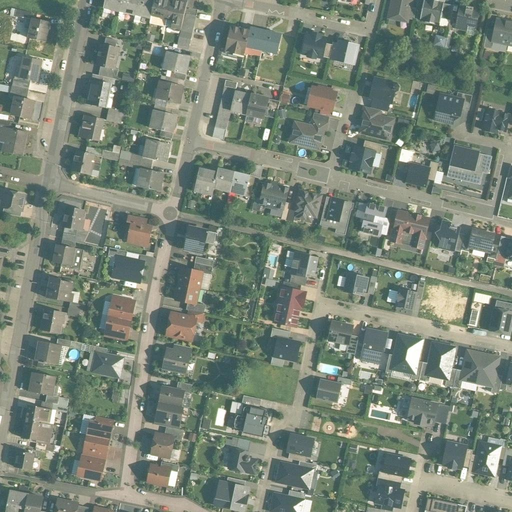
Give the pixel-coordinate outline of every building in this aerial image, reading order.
[(121,0),(104,0),(103,8),(119,11),(121,0)] [(121,0),(119,11),(134,15),(137,0),(121,0)] [(137,0),(134,15),(150,19),(151,15),(154,0),(137,0)] [(154,0),(151,15),(166,19),(171,0),(169,0),(154,0)] [(176,1),(173,0),(170,0),(171,0),(166,19),(172,20),(182,23),(183,19),(184,13),(185,7),(186,4),(176,1)] [(411,0),(391,0),(388,18),(407,22),(407,19),(410,7),(411,0)] [(438,1),(433,0),(429,0),(430,1),(424,0),(423,0),(420,20),(426,21),(425,22),(425,23),(433,24),(434,24),(433,23),(433,22),(439,23),(438,24),(439,24),(440,18),(443,4),(443,3),(443,4),(437,3),(438,2),(438,1)] [(452,6),(443,4),(440,18),(450,20),(452,13),(453,6),(452,5),(452,6)] [(479,9),(460,5),(458,14),(456,28),(456,29),(466,31),(465,34),(473,35),(474,32),(479,9)] [(192,9),(185,7),(184,13),(196,16),(197,10),(192,9)] [(410,7),(407,19),(413,20),(416,9),(410,7)] [(30,12),(16,10),(14,17),(26,19),(28,20),(28,19),(30,12)] [(196,16),(184,13),(183,19),(194,22),(196,16)] [(458,14),(452,13),(450,20),(448,30),(455,32),(456,29),(456,28),(458,14)] [(49,23),(32,19),(31,20),(29,30),(28,38),(45,42),(49,23)] [(194,22),(183,19),(182,23),(181,25),(193,27),(194,22)] [(182,23),(172,20),(171,27),(180,29),(181,25),(182,23)] [(507,45),(511,23),(496,20),(494,31),(492,42),(493,42),(507,45)] [(193,27),(181,25),(180,29),(180,31),(192,33),(193,27)] [(249,32),(231,28),(226,51),(233,53),(233,55),(243,58),(246,47),(249,32)] [(265,32),(255,30),(255,29),(250,28),(249,32),(246,47),(261,51),(265,32)] [(492,42),(494,31),(487,30),(484,47),(491,49),(493,42),(492,42)] [(192,33),(180,31),(179,36),(190,39),(192,33)] [(271,32),(266,31),(265,32),(261,51),(277,54),(281,35),(281,36),(271,33),(271,32)] [(320,35),(313,34),(313,36),(306,34),(302,54),(308,55),(308,57),(315,59),(315,57),(321,58),(322,57),(325,44),(326,39),(320,37),(320,35)] [(190,39),(179,36),(177,42),(189,45),(190,39)] [(116,41),(105,39),(104,45),(115,48),(116,41)] [(189,45),(177,42),(176,48),(188,51),(189,45)] [(357,46),(339,42),(338,45),(334,60),(353,64),(357,46)] [(338,45),(332,43),(331,45),(332,45),(329,59),(334,60),(338,45)] [(331,45),(325,44),(322,57),(329,59),(332,45),(331,45)] [(104,45),(100,45),(96,65),(100,66),(114,69),(116,60),(112,59),(115,48),(104,45)] [(190,57),(167,52),(163,70),(174,72),(186,75),(190,57)] [(41,61),(23,57),(19,78),(29,81),(36,82),(41,61)] [(114,69),(100,66),(98,76),(105,77),(115,79),(118,69),(114,69)] [(186,75),(174,72),(172,78),(184,81),(186,75)] [(29,81),(19,78),(18,80),(13,79),(12,86),(25,89),(27,89),(29,81)] [(396,84),(374,79),(370,98),(374,99),(389,103),(391,103),(394,93),(397,91),(398,87),(396,84)] [(104,83),(91,80),(89,90),(90,90),(87,104),(105,108),(106,108),(103,107),(106,93),(108,94),(110,84),(104,83)] [(183,87),(160,81),(158,89),(161,90),(159,99),(156,99),(167,102),(179,104),(183,87)] [(237,83),(225,81),(224,86),(235,89),(236,89),(237,83)] [(25,89),(12,86),(10,93),(24,96),(25,89)] [(235,89),(224,86),(222,92),(234,95),(235,92),(235,89)] [(330,91),(320,88),(319,90),(313,89),(311,95),(314,96),(311,106),(320,108),(318,114),(325,115),(326,110),(331,111),(335,94),(330,93),(330,91)] [(234,95),(222,92),(221,98),(233,101),(234,95)] [(240,93),(235,92),(234,95),(233,101),(231,107),(230,111),(246,115),(250,96),(240,94),(240,93)] [(32,101),(23,99),(24,96),(10,93),(9,97),(15,98),(12,110),(20,112),(19,117),(28,119),(32,101)] [(458,93),(456,99),(463,101),(461,109),(468,111),(472,97),(458,93)] [(256,96),(251,95),(250,96),(246,115),(262,118),(263,116),(266,99),(266,100),(256,97),(256,96)] [(441,95),(435,120),(451,124),(452,120),(459,116),(461,109),(463,101),(456,99),(441,95)] [(233,101),(221,98),(220,104),(231,107),(233,101)] [(279,102),(266,99),(263,116),(275,119),(279,102)] [(389,103),(374,99),(371,109),(381,111),(387,113),(389,103)] [(179,104),(167,102),(166,107),(178,110),(179,104)] [(231,107),(220,104),(218,110),(230,112),(230,111),(231,107)] [(166,108),(155,105),(153,111),(165,113),(166,108)] [(371,109),(364,107),(362,113),(364,114),(364,113),(379,117),(381,111),(371,109)] [(129,112),(109,108),(108,115),(122,118),(128,119),(129,112)] [(230,112),(218,110),(217,116),(229,118),(230,112)] [(165,113),(153,111),(149,129),(153,129),(161,131),(172,134),(176,116),(165,113)] [(509,116),(487,111),(483,131),(496,134),(497,130),(505,132),(509,116)] [(379,117),(364,113),(364,114),(360,133),(383,138),(385,131),(387,129),(391,130),(393,120),(379,117)] [(329,117),(313,114),(312,119),(328,123),(329,117)] [(122,118),(108,115),(106,121),(120,124),(122,118)] [(103,120),(84,116),(82,128),(81,127),(79,137),(98,141),(103,120)] [(229,118),(217,116),(216,121),(227,124),(229,118)] [(328,123),(312,119),(310,127),(323,130),(323,131),(326,131),(328,123)] [(227,124),(216,121),(214,127),(226,130),(227,124)] [(310,127),(295,123),(292,133),(296,134),(297,136),(295,144),(319,149),(323,131),(323,130),(310,127)] [(8,128),(0,126),(0,143),(6,144),(4,153),(21,156),(26,132),(8,128)] [(226,130),(214,127),(213,133),(225,136),(226,130)] [(161,131),(160,137),(171,139),(172,134),(161,131)] [(170,145),(147,140),(143,158),(157,161),(166,163),(170,145)] [(382,145),(364,141),(362,149),(374,152),(374,153),(380,155),(382,145)] [(103,150),(87,147),(85,153),(93,155),(101,157),(103,150)] [(455,147),(448,177),(479,184),(482,172),(474,170),(478,155),(478,153),(455,147)] [(362,149),(355,148),(353,155),(352,155),(350,161),(351,162),(349,169),(369,174),(374,153),(374,152),(362,149)] [(85,154),(76,152),(71,172),(89,176),(93,155),(85,153),(85,154)] [(491,158),(478,155),(474,170),(482,172),(487,173),(491,158)] [(157,161),(143,158),(142,163),(156,167),(157,161)] [(438,164),(430,162),(429,169),(430,169),(427,180),(434,181),(438,164)] [(156,167),(142,163),(140,169),(155,172),(156,167)] [(252,164),(249,176),(260,179),(262,166),(252,164)] [(429,169),(410,164),(406,183),(425,187),(427,180),(430,169),(429,169)] [(155,172),(140,169),(139,177),(142,178),(140,188),(160,192),(164,174),(155,172)] [(217,173),(200,169),(194,192),(202,194),(203,191),(212,193),(213,189),(217,173)] [(223,170),(218,169),(217,173),(213,189),(229,192),(233,174),(223,171),(223,170)] [(239,174),(233,173),(233,174),(229,192),(245,196),(249,176),(248,177),(239,175),(239,174)] [(264,208),(271,209),(276,187),(264,184),(262,192),(259,204),(265,206),(264,208)] [(288,190),(276,187),(271,209),(277,211),(277,209),(283,210),(285,202),(288,190)] [(24,195),(3,191),(3,192),(1,200),(0,206),(0,207),(3,208),(21,211),(24,195)] [(320,197),(300,192),(297,205),(294,218),(306,221),(307,215),(315,217),(320,197)] [(352,205),(332,200),(330,206),(327,219),(328,219),(338,222),(336,229),(335,233),(345,236),(352,205)] [(291,203),(285,202),(283,210),(281,219),(287,221),(291,203)] [(291,203),(287,221),(293,222),(294,218),(297,205),(291,203)] [(367,205),(359,203),(355,217),(361,218),(362,214),(365,215),(367,205)] [(330,206),(325,204),(320,222),(327,223),(328,219),(327,219),(330,206)] [(386,209),(368,204),(367,205),(365,215),(362,214),(361,218),(360,222),(363,223),(361,232),(379,236),(382,226),(386,209)] [(67,206),(62,228),(66,229),(82,233),(82,231),(87,211),(67,206)] [(21,211),(3,208),(2,214),(20,217),(21,211)] [(429,219),(398,212),(391,242),(400,244),(402,238),(413,241),(412,247),(422,249),(429,219)] [(146,219),(128,216),(127,223),(131,224),(131,223),(144,226),(146,219)] [(327,223),(320,222),(320,225),(336,229),(338,222),(328,219),(327,223)] [(451,224),(443,222),(441,231),(436,234),(441,241),(439,247),(453,251),(458,233),(459,229),(450,227),(451,224)] [(144,226),(131,223),(131,224),(130,231),(132,231),(130,238),(136,239),(136,241),(140,242),(141,240),(148,242),(151,227),(144,226)] [(207,231),(189,228),(184,250),(202,254),(204,243),(207,232),(207,231)] [(82,231),(82,233),(66,229),(63,239),(75,242),(85,245),(88,233),(82,231)] [(495,235),(472,230),(470,237),(467,248),(470,248),(488,253),(490,253),(492,245),(493,245),(495,235)] [(216,234),(207,232),(204,243),(213,245),(216,234)] [(464,235),(458,233),(453,251),(460,253),(461,251),(464,235)] [(464,235),(461,251),(469,253),(470,248),(467,248),(470,237),(464,235)] [(511,239),(501,237),(499,246),(497,254),(504,256),(503,258),(511,259),(511,239)] [(61,246),(74,248),(75,242),(63,239),(62,239),(61,246)] [(61,246),(57,245),(53,263),(61,264),(70,266),(74,249),(74,248),(61,246)] [(493,245),(492,245),(490,253),(488,253),(487,258),(495,260),(497,254),(499,246),(493,245)] [(114,257),(125,259),(127,252),(109,248),(107,255),(114,257)] [(83,251),(74,249),(70,266),(61,264),(60,266),(79,271),(83,251)] [(309,256),(295,253),(291,273),(292,274),(306,277),(307,274),(314,275),(317,259),(309,258),(309,256)] [(125,259),(114,257),(110,276),(137,282),(141,263),(125,259)] [(209,260),(196,257),(194,263),(208,266),(209,260)] [(208,266),(194,263),(193,271),(202,273),(210,275),(212,267),(208,266)] [(193,271),(182,269),(180,270),(179,275),(180,277),(178,284),(198,289),(202,273),(193,271)] [(292,274),(290,284),(301,286),(305,287),(308,277),(306,277),(292,274)] [(367,279),(348,275),(344,292),(364,296),(367,279)] [(377,278),(371,277),(367,294),(373,295),(377,278)] [(71,283),(60,281),(60,280),(51,278),(47,298),(68,302),(71,283)] [(419,281),(417,293),(415,299),(421,300),(425,283),(419,281)] [(284,282),(283,287),(300,291),(301,286),(290,284),(284,282)] [(198,289),(178,284),(177,292),(175,293),(174,298),(175,300),(187,303),(195,304),(198,289)] [(283,287),(282,287),(273,323),(296,329),(305,292),(300,291),(283,287)] [(400,289),(396,307),(412,311),(415,299),(417,293),(400,289)] [(134,301),(120,299),(119,304),(133,307),(134,301)] [(81,304),(70,302),(69,309),(79,311),(80,311),(81,304)] [(119,304),(111,303),(108,316),(130,321),(133,307),(119,304)] [(195,304),(187,303),(186,310),(189,311),(203,314),(205,306),(195,304)] [(69,309),(68,309),(67,315),(78,317),(79,311),(69,309)] [(511,312),(495,309),(490,332),(508,335),(511,321),(511,314),(511,312)] [(61,314),(44,310),(40,330),(59,334),(61,325),(59,324),(61,314)] [(203,314),(189,311),(187,317),(196,319),(195,322),(201,324),(203,314)] [(187,317),(173,314),(170,316),(169,323),(170,326),(168,335),(170,337),(192,341),(195,322),(196,319),(187,317)] [(130,321),(108,316),(105,330),(113,332),(127,335),(130,321)] [(352,327),(333,323),(329,342),(348,346),(350,336),(352,327)] [(271,338),(288,342),(290,333),(272,329),(271,338)] [(387,335),(366,330),(365,334),(362,351),(360,358),(381,363),(387,335)] [(127,335),(113,332),(112,338),(126,341),(126,338),(127,335)] [(355,350),(362,351),(365,334),(359,332),(358,338),(355,350)] [(358,338),(350,336),(348,346),(346,354),(354,355),(355,350),(358,338)] [(421,342),(399,337),(395,356),(393,368),(412,372),(414,373),(417,362),(421,342)] [(70,342),(57,339),(56,345),(61,346),(69,348),(70,342)] [(285,360),(295,362),(299,344),(288,342),(278,339),(274,357),(285,360)] [(56,345),(40,342),(39,350),(37,350),(35,361),(43,363),(43,364),(45,364),(46,363),(54,365),(56,355),(59,355),(61,346),(56,345)] [(429,364),(426,375),(427,375),(446,379),(449,369),(450,369),(454,349),(433,344),(429,364)] [(107,349),(89,345),(88,352),(96,353),(105,355),(107,349)] [(191,348),(175,345),(174,351),(173,352),(189,355),(191,348)] [(189,355),(173,352),(174,351),(167,350),(163,369),(176,372),(178,375),(181,373),(183,373),(185,367),(187,367),(189,355)] [(462,381),(477,384),(483,354),(467,351),(463,371),(461,381),(462,381)] [(105,355),(96,353),(91,372),(119,378),(123,359),(105,355)] [(499,358),(483,354),(477,384),(492,387),(493,388),(496,376),(499,358)] [(393,368),(395,356),(389,355),(385,373),(392,374),(393,368)] [(283,368),(285,360),(274,357),(272,357),(270,365),(283,368)] [(419,381),(423,363),(417,362),(414,373),(412,372),(411,379),(419,381)] [(426,375),(429,364),(423,363),(419,381),(426,382),(427,375),(426,375)] [(457,370),(450,369),(449,369),(446,379),(445,387),(453,388),(457,370)] [(463,371),(457,370),(453,388),(460,390),(462,381),(461,381),(463,371)] [(507,384),(509,374),(503,373),(502,377),(500,390),(505,391),(507,384)] [(55,377),(34,374),(33,382),(31,382),(29,392),(46,395),(48,396),(50,386),(54,386),(55,377)] [(499,395),(502,377),(496,376),(493,388),(492,387),(491,393),(499,395)] [(337,378),(336,384),(350,386),(351,380),(337,378)] [(316,399),(337,404),(342,385),(336,384),(321,380),(316,399)] [(192,385),(178,382),(176,390),(184,392),(184,393),(190,394),(192,385)] [(54,386),(50,386),(48,396),(52,396),(56,396),(58,387),(54,386)] [(176,390),(162,387),(159,402),(181,407),(184,393),(184,392),(176,390)] [(48,396),(46,395),(45,403),(52,404),(57,405),(59,397),(56,396),(52,396),(48,396)] [(244,404),(259,407),(260,400),(243,396),(241,403),(244,404)] [(434,422),(438,405),(412,400),(408,420),(416,422),(415,424),(425,426),(426,424),(433,425),(434,422)] [(45,403),(41,402),(40,408),(49,410),(51,410),(52,404),(45,403)] [(181,407),(159,402),(156,419),(163,421),(164,421),(179,424),(181,417),(179,415),(181,407)] [(57,405),(52,404),(51,410),(65,413),(66,407),(57,405)] [(237,414),(234,429),(263,435),(268,409),(259,407),(244,404),(241,415),(237,414)] [(449,408),(438,405),(434,422),(445,425),(449,408)] [(40,408),(28,406),(25,420),(42,423),(46,423),(49,410),(40,408)] [(112,421),(96,417),(95,423),(111,426),(112,421)] [(42,423),(25,420),(22,439),(36,441),(38,431),(40,432),(42,423)] [(179,424),(164,421),(163,421),(162,427),(166,428),(178,430),(179,424)] [(95,423),(90,422),(87,435),(109,440),(111,426),(95,423)] [(178,430),(166,428),(164,437),(173,439),(173,440),(181,442),(183,432),(178,430)] [(109,440),(87,435),(84,449),(91,451),(105,454),(106,454),(109,440)] [(164,437),(155,435),(151,454),(169,458),(173,440),(173,439),(164,437)] [(307,456),(309,457),(313,440),(291,435),(287,452),(289,453),(307,456)] [(233,450),(247,453),(250,442),(233,439),(231,450),(233,450)] [(466,447),(448,443),(443,465),(461,469),(462,467),(466,449),(466,447)] [(478,457),(474,472),(494,476),(500,448),(481,444),(478,457)] [(473,451),(466,449),(462,467),(469,469),(472,455),(473,451)] [(511,449),(506,449),(502,466),(510,468),(511,459),(511,458),(511,449)] [(247,453),(233,450),(229,469),(254,475),(257,461),(246,458),(247,453)] [(105,454),(91,451),(90,457),(104,460),(105,454)] [(33,455),(17,452),(14,468),(30,471),(33,455)] [(307,456),(289,453),(287,459),(300,461),(305,463),(307,456)] [(410,461),(385,455),(382,471),(382,473),(403,477),(406,478),(410,461)] [(478,457),(472,455),(469,469),(468,473),(474,474),(474,472),(478,457)] [(104,460),(90,457),(89,463),(102,465),(104,460)] [(89,463),(80,461),(77,476),(100,480),(103,466),(102,465),(89,463)] [(300,461),(298,468),(313,471),(313,472),(315,473),(317,465),(305,463),(300,461)] [(179,466),(161,462),(160,468),(170,470),(170,472),(177,473),(179,466)] [(298,468),(281,464),(277,482),(309,489),(313,472),(313,471),(298,468)] [(160,468),(151,466),(147,482),(167,486),(170,472),(170,470),(160,468)] [(382,473),(382,471),(380,471),(378,478),(401,483),(403,477),(382,473)] [(228,478),(227,484),(243,488),(244,482),(228,478)] [(401,483),(378,478),(376,486),(379,486),(400,491),(401,483)] [(242,511),(246,489),(243,488),(227,484),(226,489),(224,499),(222,507),(242,511)] [(404,492),(400,491),(379,486),(375,504),(382,506),(394,508),(400,509),(404,492)] [(224,499),(226,489),(219,487),(217,498),(224,499)] [(288,498),(303,502),(305,495),(289,491),(288,498)] [(28,495),(9,492),(4,511),(18,511),(19,507),(25,509),(28,495)] [(42,498),(28,495),(25,509),(24,511),(39,511),(40,511),(42,498)] [(271,511),(270,511),(301,511),(303,502),(288,498),(274,495),(271,511)] [(464,511),(465,508),(427,499),(424,511),(429,511),(464,511)] [(77,505),(58,500),(55,511),(75,511),(77,506),(77,505)]
